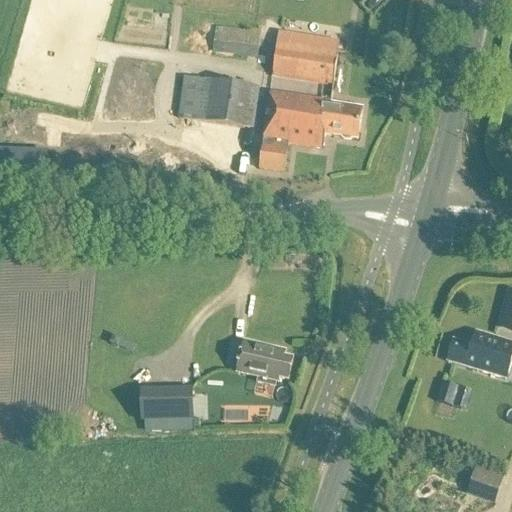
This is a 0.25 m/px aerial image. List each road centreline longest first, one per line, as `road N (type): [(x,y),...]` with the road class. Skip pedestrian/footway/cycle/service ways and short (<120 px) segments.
road 1 (tertiary): [(425,213),(0,228)]
road 2 (secondary): [(324,511),(425,213)]
road 3 (secondary): [(425,213),(476,0)]
